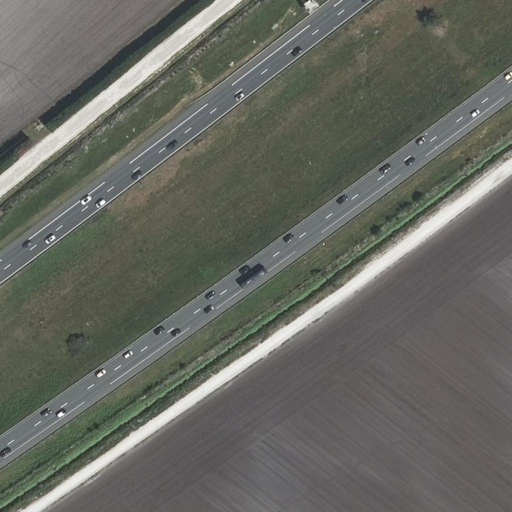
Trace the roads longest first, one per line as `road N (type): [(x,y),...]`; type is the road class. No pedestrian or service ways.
road 1 (motorway): [(0,450),(511,79)]
road 2 (track): [(29,511),(511,166)]
road 3 (motorway): [(354,0),(0,270)]
road 4 (track): [(229,0),(0,186)]
